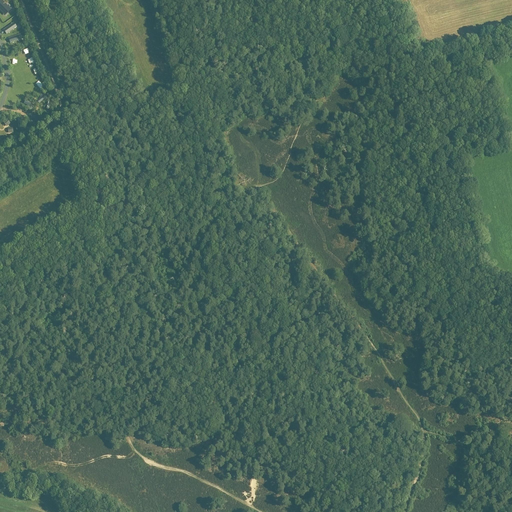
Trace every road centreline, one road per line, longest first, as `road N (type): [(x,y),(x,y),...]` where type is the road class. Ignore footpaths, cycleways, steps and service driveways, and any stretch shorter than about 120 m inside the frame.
road 1 (track): [(420,61),(455,68),(479,94),(453,138),(484,273),(511,286)]
road 2 (track): [(65,124),(21,0)]
